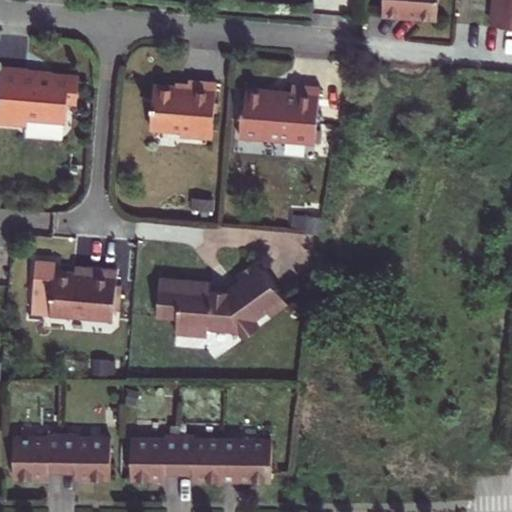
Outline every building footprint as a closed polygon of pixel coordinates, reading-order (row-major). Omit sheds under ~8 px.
[(382,0),(382,15),(403,16),(403,14),(437,17),(438,0),(382,0)] [(511,0),(493,0),(492,24),(511,25),(511,0)] [(0,123),(19,125),(27,118),(66,121),(68,93),(78,94),(79,76),(51,73),(51,75),(28,73),(28,68),(1,66),(0,75),(0,123)] [(154,84),(150,128),(180,130),(180,134),(212,137),(217,82),(189,79),(188,87),(154,84)] [(242,107),(239,136),(284,140),(284,138),(315,140),(320,86),(292,83),(291,91),(246,87),(244,107),(242,107)] [(288,302),(257,260),(240,273),(244,278),(227,290),(227,291),(211,290),(212,281),(160,277),(157,316),(177,318),(176,332),(207,335),(208,327),(238,330),(244,337),(259,326),(254,318),(267,309),(271,314),(288,302)] [(53,270),(50,314),(113,319),(114,310),(115,299),(120,299),(121,285),(116,284),(118,270),(88,267),(87,273),(75,272),(53,270)] [(49,469),(62,469),(63,432),(48,431),(48,436),(14,435),(14,476),(49,476),(49,469)] [(63,432),(62,469),(76,470),(76,477),(111,477),(111,436),(77,436),(77,432),(63,432)] [(131,437),(131,477),(166,478),(166,471),(179,471),(180,433),(165,433),(165,437),(131,437)] [(180,433),(179,471),(193,471),(193,478),(223,478),(223,438),(194,437),(194,433),(180,433)] [(223,478),(271,479),(272,438),(223,438),(223,478)]
